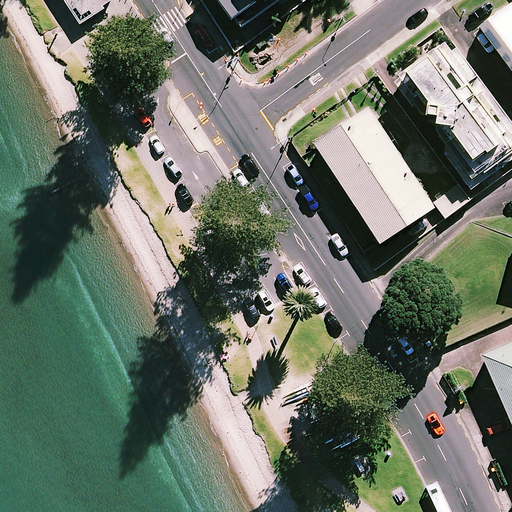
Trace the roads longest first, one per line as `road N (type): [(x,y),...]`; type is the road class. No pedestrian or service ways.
road 1 (tertiary): [(469,511),(430,424),(234,127)]
road 2 (residential): [(234,127),(410,0)]
road 3 (tertiary): [(234,127),(151,0)]
